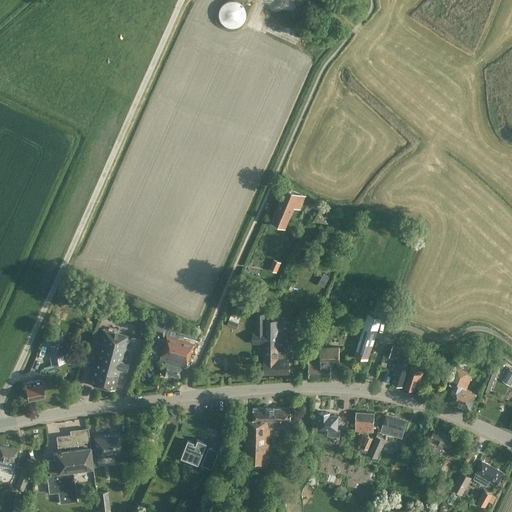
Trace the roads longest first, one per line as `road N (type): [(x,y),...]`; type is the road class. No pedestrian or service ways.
road 1 (tertiary): [(184,396),(304,386),(366,390),(430,406),(511,441)]
road 2 (unclassified): [(184,396),(269,186)]
road 3 (tertiary): [(184,396),(0,425)]
